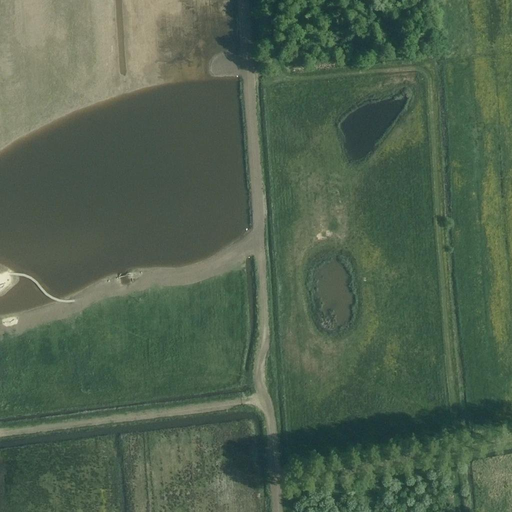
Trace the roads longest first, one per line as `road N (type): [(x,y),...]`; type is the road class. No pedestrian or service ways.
road 1 (track): [(458,511),(421,66),(247,84),(242,0)]
road 2 (track): [(277,511),(260,370),(247,84)]
road 3 (track): [(265,395),(0,432)]
road 4 (track): [(511,440),(274,476)]
